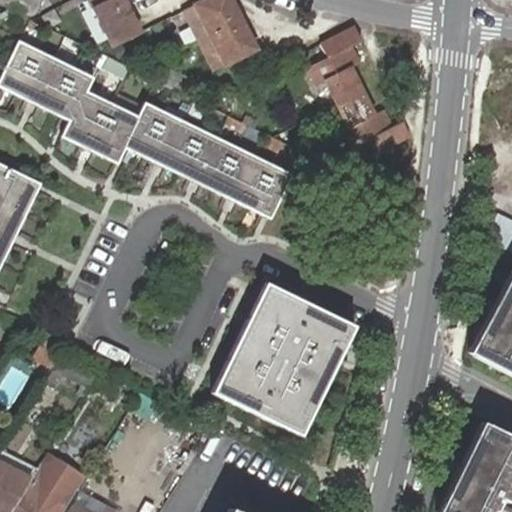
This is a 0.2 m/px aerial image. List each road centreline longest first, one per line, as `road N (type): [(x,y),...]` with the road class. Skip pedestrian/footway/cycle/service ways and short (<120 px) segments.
road 1 (residential): [(456,22),(416,360)]
road 2 (residential): [(416,360),(380,511)]
road 3 (residential): [(325,0),(456,22)]
